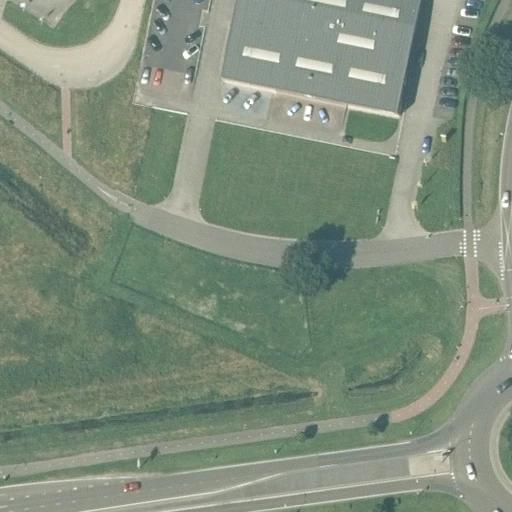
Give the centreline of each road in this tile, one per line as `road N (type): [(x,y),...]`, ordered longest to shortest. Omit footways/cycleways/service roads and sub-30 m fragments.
road 1 (secondary): [(471,437),(21,511)]
road 2 (unclassified): [(508,240),(279,257),(145,220)]
road 3 (secondary): [(214,511),(477,481)]
road 4 (unclassified): [(122,0),(107,63),(66,79),(0,33)]
